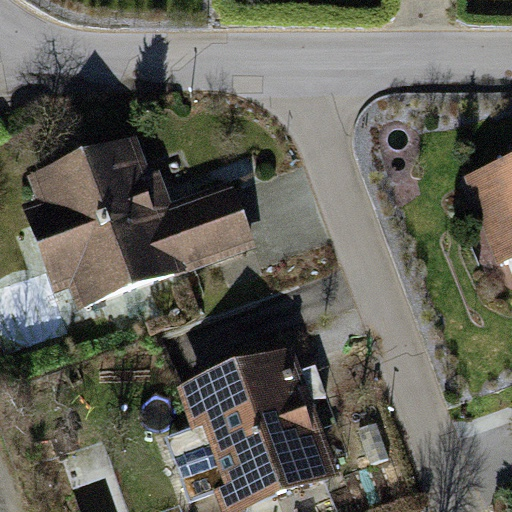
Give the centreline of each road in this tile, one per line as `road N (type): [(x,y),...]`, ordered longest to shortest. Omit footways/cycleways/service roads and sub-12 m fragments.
road 1 (residential): [(299,72),(463,511)]
road 2 (residential): [(299,72),(0,49)]
road 3 (residential): [(511,68),(299,72)]
